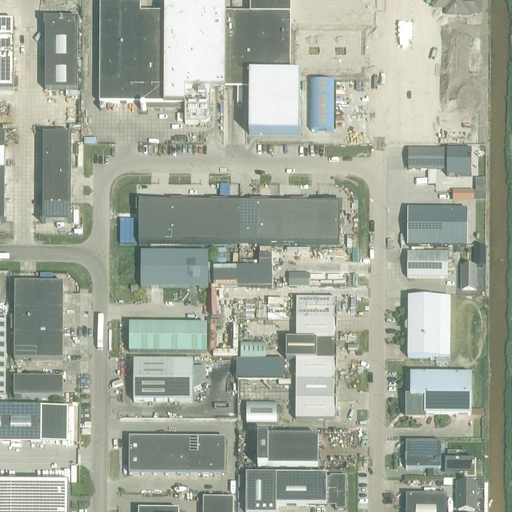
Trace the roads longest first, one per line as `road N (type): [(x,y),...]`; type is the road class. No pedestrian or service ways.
road 1 (unclassified): [(100,253),(101,183),(121,164),(368,172),(377,188),(375,511)]
road 2 (unclassified): [(98,511),(100,253)]
road 3 (unknown): [(22,253),(31,20)]
